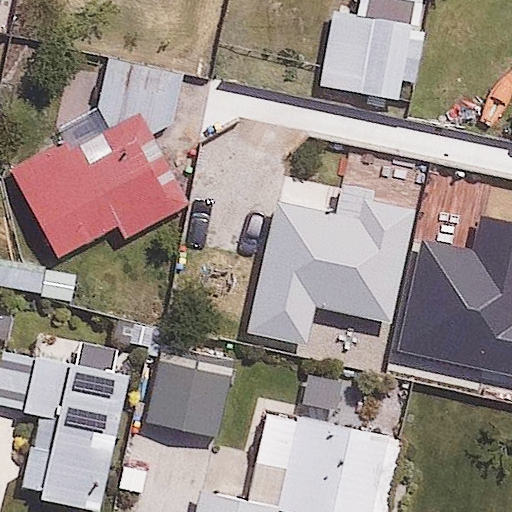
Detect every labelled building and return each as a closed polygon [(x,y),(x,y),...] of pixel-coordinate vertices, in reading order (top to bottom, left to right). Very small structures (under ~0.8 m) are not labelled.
[(398,96),(419,0),(337,0),(320,78),(398,96)] [(192,203),(151,132),(167,125),(178,111),(185,65),(109,54),(102,100),(114,123),(94,134),(80,110),(4,153),(63,256),(118,224),(128,240),(192,203)] [(511,197),(487,192),(469,265),(511,274),(511,197)] [(358,218),(285,201),(253,333),(311,347),(318,316),(344,322),(347,309),(392,320),(419,208),(364,195),(358,218)] [(137,358),(49,336),(43,357),(5,347),(0,366),(0,402),(41,413),(21,490),(98,510),(137,358)] [(222,433),(236,367),(165,351),(150,417),(222,433)] [(256,403),(244,497),(280,502),(351,511),(393,511),(406,423),(256,403)] [(244,497),(198,491),(195,511),(278,511),(280,502),(244,497)]
